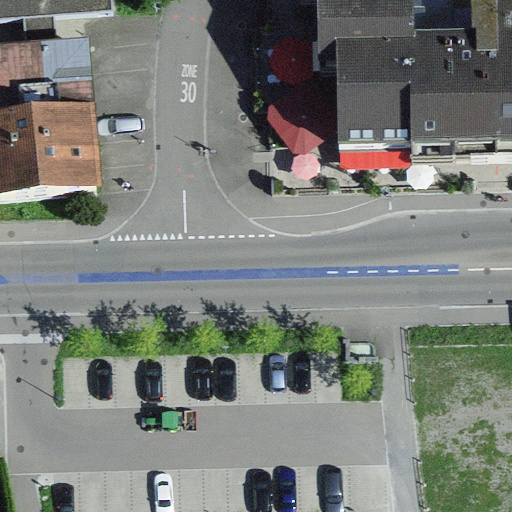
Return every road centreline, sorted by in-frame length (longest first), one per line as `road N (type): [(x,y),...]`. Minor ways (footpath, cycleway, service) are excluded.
road 1 (primary): [(184,276),(511,260)]
road 2 (residential): [(184,276),(183,80),(193,0)]
road 3 (primary): [(0,281),(184,276)]
